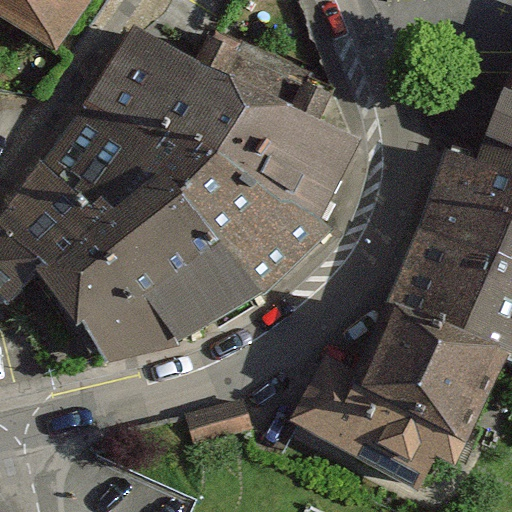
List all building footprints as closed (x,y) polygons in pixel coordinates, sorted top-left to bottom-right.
[(98,0),(0,0),(0,16),(59,57),(98,0)] [(176,348),(239,318),(277,285),(332,237),(319,228),(358,153),(287,113),(268,141),(240,124),(144,48),(0,244),(0,296),(10,309),(38,284),(105,366),(176,348)] [(511,66),(475,167),(511,184),(511,66)] [(511,184),(475,167),(443,153),(414,221),(511,262),(511,184)] [(511,262),(414,221),(378,306),(504,364),(511,367),(511,262)] [(504,364),(378,306),(343,364),(324,355),(284,426),(432,508),(470,451),(504,364)]
